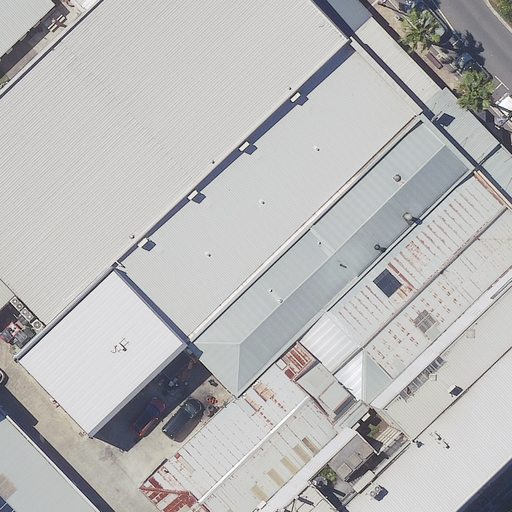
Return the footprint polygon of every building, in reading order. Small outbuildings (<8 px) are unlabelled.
[(70,0),(0,0),(0,4),(31,37),(70,0)] [(0,336),(294,62),(235,0),(70,0),(31,37),(0,65),(0,336)] [(375,148),(294,62),(0,336),(0,408),(45,456),(139,369),(375,148)] [(423,199),(375,148),(139,369),(187,420),(423,199)] [(192,511),(472,251),(423,199),(187,420),(88,511),(192,511)] [(373,511),(511,382),(511,293),(472,251),(192,511),(373,511)] [(11,511),(0,500),(0,511),(11,511)]
